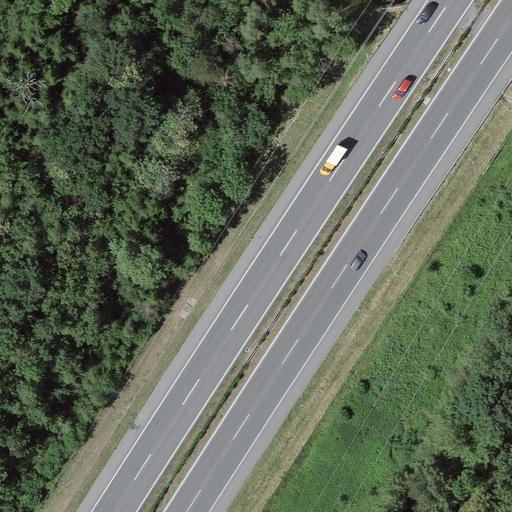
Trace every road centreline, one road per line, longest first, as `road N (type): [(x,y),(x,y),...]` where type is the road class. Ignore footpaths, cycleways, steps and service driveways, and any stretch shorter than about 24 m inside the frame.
road 1 (motorway): [(450,0),(114,511)]
road 2 (motorway): [(187,511),(511,19)]
